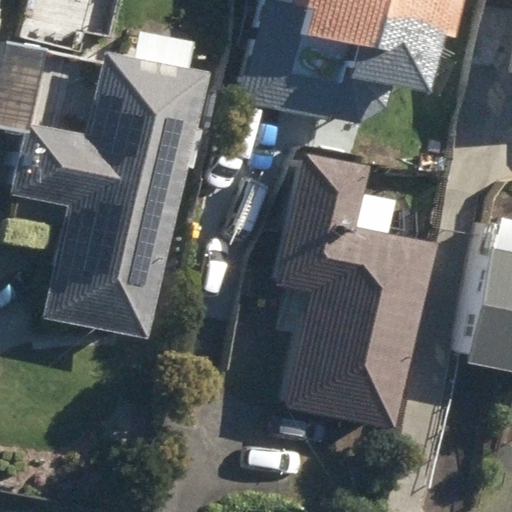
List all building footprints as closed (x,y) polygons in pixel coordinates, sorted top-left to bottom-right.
[(233,0),(216,103),(333,123),(357,107),(361,82),(373,85),(383,21),(394,24),(398,0),(233,0)] [(511,0),(493,0),(483,73),(511,77),(511,0)] [(16,315),(117,333),(149,151),(160,152),(164,132),(150,128),(162,65),(61,45),(46,130),(0,121),(0,194),(37,202),(16,315)] [(262,408),(370,426),(400,238),(359,231),(364,200),(324,193),(329,159),(265,148),(244,282),(281,289),(262,408)] [(435,358),(511,373),(511,223),(465,214),(435,358)]
